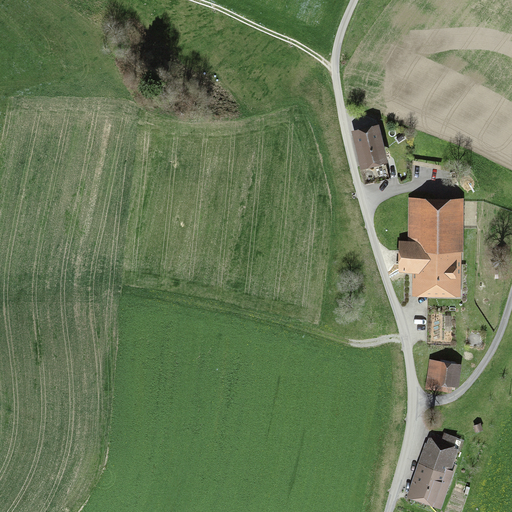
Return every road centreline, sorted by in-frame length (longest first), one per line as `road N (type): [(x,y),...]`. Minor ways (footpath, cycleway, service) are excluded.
road 1 (unclassified): [(354,0),(334,75),(415,399)]
road 2 (track): [(334,75),(298,48),(185,0)]
road 3 (unclassified): [(511,295),(485,362),(456,394),(415,399)]
